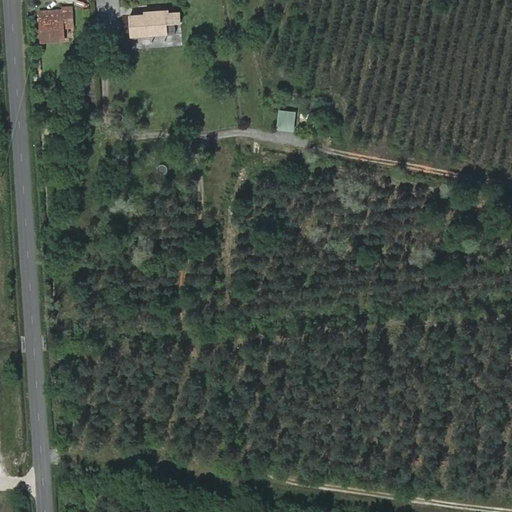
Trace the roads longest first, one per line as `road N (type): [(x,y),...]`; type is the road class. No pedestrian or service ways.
road 1 (secondary): [(11,0),(45,511)]
road 2 (track): [(505,511),(41,451)]
